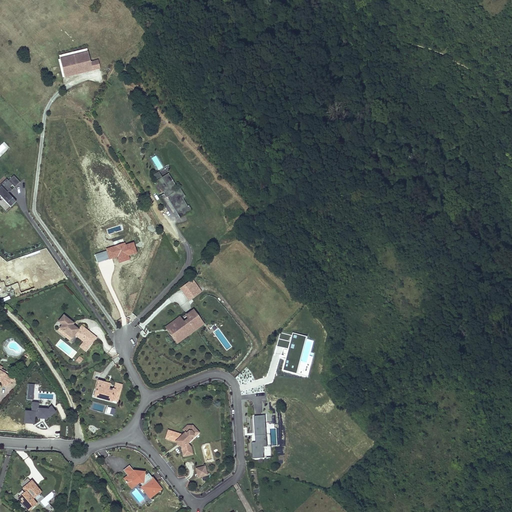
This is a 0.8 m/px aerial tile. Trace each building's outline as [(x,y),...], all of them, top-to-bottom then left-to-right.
[(59,62),(87,55),(86,51),(58,58),(59,62)] [(60,65),(88,58),(87,55),(59,62),(60,65)] [(64,80),(91,73),(91,71),(63,78),(64,80)] [(171,192),(175,189),(167,177),(161,181),(159,182),(156,184),(163,196),(164,197),(164,196),(166,199),(166,200),(175,214),(181,210),(185,217),(191,214),(188,209),(187,210),(181,200),(183,199),(178,192),(173,195),(171,192)] [(6,195),(10,191),(9,190),(11,188),(14,190),(19,185),(13,178),(7,183),(6,181),(0,186),(0,200),(10,210),(15,204),(7,196),(6,195)] [(185,217),(181,210),(175,214),(179,221),(185,217)] [(192,278),(179,287),(188,301),(202,291),(192,278)] [(180,340),(200,325),(192,313),(186,318),(188,322),(182,326),(180,322),(167,332),(173,340),(177,336),(180,340)] [(90,335),(82,329),(81,329),(80,329),(78,331),(78,332),(72,328),(72,327),(72,326),(71,325),(63,318),(57,325),(61,328),(58,331),(67,338),(67,340),(70,342),(74,338),(76,339),(78,337),(82,340),(83,340),(84,341),(83,341),(84,342),(90,335)] [(167,332),(180,322),(179,320),(165,330),(167,332)] [(177,345),(202,327),(200,325),(180,340),(177,336),(173,340),(177,345)] [(67,338),(58,331),(57,333),(69,343),(70,342),(67,340),(67,338)] [(298,374),(306,335),(293,332),(292,335),(280,333),(277,346),(288,349),(283,370),(298,374)] [(85,354),(96,340),(90,335),(84,342),(83,345),(79,350),(85,354)] [(80,364),(83,359),(79,356),(75,361),(80,364)] [(15,385),(13,379),(9,380),(5,377),(6,376),(1,373),(0,372),(0,385),(1,386),(2,391),(11,388),(11,386),(15,385)] [(28,383),(27,399),(34,399),(35,384),(28,383)] [(116,404),(121,388),(115,386),(114,392),(108,391),(108,388),(97,385),(95,393),(96,393),(99,394),(98,399),(111,402),(116,404)] [(98,399),(99,394),(96,393),(95,393),(93,400),(110,405),(111,402),(98,399)] [(25,409),(24,422),(37,423),(37,417),(54,418),(55,407),(39,406),(40,401),(32,401),(32,410),(25,409)] [(107,406),(105,413),(113,415),(115,408),(107,406)] [(252,442),(253,458),(264,457),(263,446),(277,445),(276,422),(266,422),(265,414),(253,415),(255,441),(252,442)] [(191,442),(198,435),(192,428),(187,428),(182,433),(183,434),(180,437),(181,438),(185,435),(186,436),(188,434),(191,434),(193,436),(193,438),(190,441),(191,442)] [(188,452),(190,450),(187,446),(191,442),(190,441),(193,438),(193,436),(191,434),(188,434),(186,436),(185,435),(181,438),(180,437),(168,433),(165,441),(175,444),(176,444),(182,450),(181,451),(183,459),(189,457),(188,452)] [(205,464),(194,467),(197,478),(208,475),(205,464)] [(127,479),(133,474),(128,468),(122,473),(127,479)] [(136,474),(133,474),(127,479),(124,481),(125,483),(125,484),(126,486),(127,485),(128,487),(132,484),(138,485),(140,485),(142,488),(142,489),(142,490),(145,493),(145,494),(149,500),(160,492),(155,485),(152,487),(149,483),(150,482),(151,481),(151,480),(150,479),(147,476),(145,478),(143,475),(140,475),(139,476),(136,475),(136,474)] [(28,511),(34,507),(30,502),(37,495),(30,487),(24,492),(26,494),(17,501),(26,511),(28,511)] [(47,501),(55,495),(52,491),(40,501),(45,507),(49,503),(47,501)]
